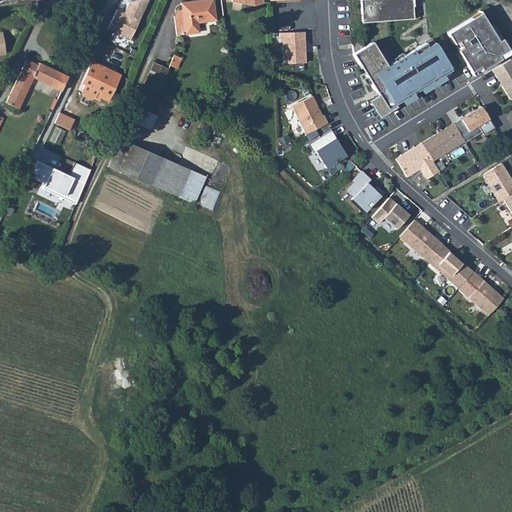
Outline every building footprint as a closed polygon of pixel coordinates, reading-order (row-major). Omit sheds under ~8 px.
[(147,0),(133,0),(127,1),(123,10),(116,7),(106,28),(130,39),(147,0)] [(215,20),(212,0),(205,0),(181,4),(181,10),(175,11),(176,16),(174,16),(177,35),(182,35),(182,32),(184,32),(185,34),(198,33),(197,23),(215,20)] [(357,0),(360,22),(413,17),(411,0),(357,0)] [(477,10),(444,32),(451,43),(456,40),(460,47),(456,49),(464,62),(473,56),(480,68),(498,56),(496,53),(506,46),(499,36),(496,39),(477,10)] [(304,32),(279,33),(279,43),(282,43),(283,64),(305,62),(304,32)] [(351,40),(353,53),(352,54),(358,64),(362,61),(369,72),(365,75),(377,95),(372,98),(381,112),(451,70),(434,42),(427,46),(425,42),(387,66),(372,42),(364,47),(359,39),(351,40)] [(169,65),(176,68),(181,58),(173,55),(169,65)] [(511,63),(508,56),(490,68),(509,97),(511,95),(511,63)] [(5,103),(18,109),(32,78),(60,91),(67,76),(39,63),(38,65),(25,59),(5,103)] [(91,61),(81,83),(84,85),(81,92),(82,95),(90,99),(94,98),(97,91),(100,93),(99,97),(107,101),(114,86),(116,88),(122,91),(128,79),(119,75),(119,74),(91,61)] [(137,107),(152,114),(159,97),(156,96),(168,69),(154,62),(134,106),(137,107)] [(313,96),(292,106),(305,134),(327,124),(323,115),(322,116),(313,96)] [(482,106),(460,119),(468,131),(460,136),(464,142),(465,143),(482,133),(483,135),(495,128),(482,106)] [(137,107),(131,121),(149,128),(154,115),(152,114),(137,107)] [(60,111),(56,121),(70,127),(74,117),(60,111)] [(453,123),(421,143),(432,162),(464,142),(460,136),(453,123)] [(62,133),(64,129),(56,126),(51,139),(60,143),(63,134),(62,133)] [(331,130),(308,144),(313,152),(315,151),(325,168),(347,155),(331,130)] [(108,166),(194,201),(205,174),(119,138),(108,166)] [(421,143),(395,158),(406,176),(419,169),(425,179),(438,171),(432,162),(421,143)] [(68,174),(37,160),(30,175),(43,181),(41,185),(74,200),(88,168),(74,162),(68,174)] [(511,182),(501,164),(482,175),(498,202),(502,200),(511,194),(511,182)] [(352,181),(355,183),(347,191),(354,197),(352,199),(365,212),(385,192),(377,185),(373,189),(368,183),(371,180),(362,171),(352,181)] [(511,194),(502,200),(511,216),(511,194)] [(389,197),(371,217),(378,223),(383,217),(395,229),(408,216),(389,197)] [(399,235),(428,261),(442,245),(414,219),(399,235)] [(442,245),(428,261),(457,287),(472,271),(442,245)] [(472,271),(457,287),(487,313),(501,297),(472,271)]
